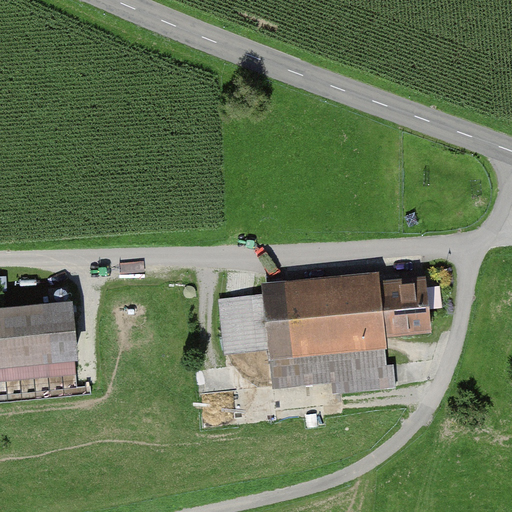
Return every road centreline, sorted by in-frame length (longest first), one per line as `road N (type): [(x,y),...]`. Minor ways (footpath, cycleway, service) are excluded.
road 1 (track): [(511,239),(0,265)]
road 2 (track): [(511,208),(487,243),(442,386),(419,426),(382,459),(318,487),(201,511)]
road 3 (tertiary): [(511,153),(108,0)]
